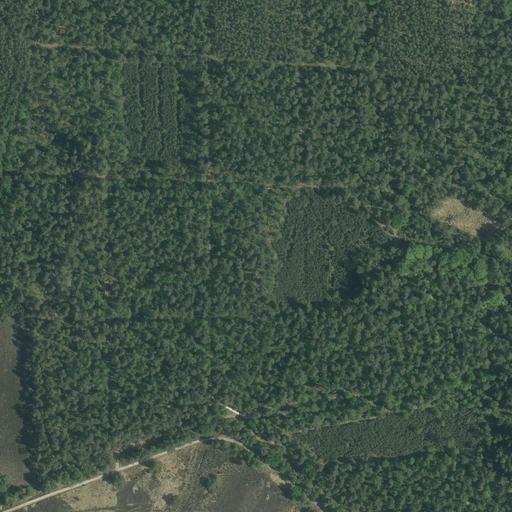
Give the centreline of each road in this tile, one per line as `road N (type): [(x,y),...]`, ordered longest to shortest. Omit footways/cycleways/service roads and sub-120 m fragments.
road 1 (track): [(511,360),(406,389),(222,417),(124,449),(116,454),(118,469)]
road 2 (track): [(324,511),(245,447),(212,438),(6,511)]
road 3 (track): [(0,169),(45,0)]
